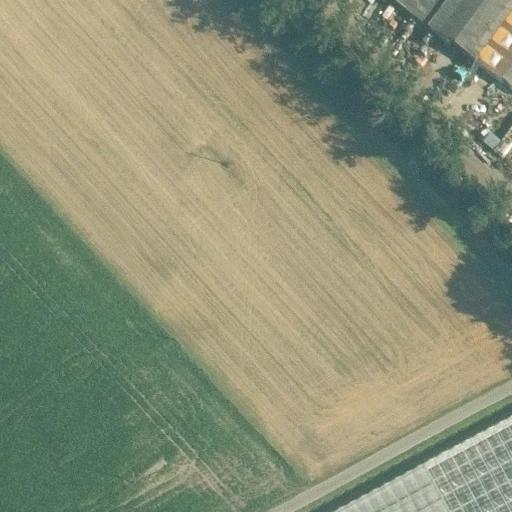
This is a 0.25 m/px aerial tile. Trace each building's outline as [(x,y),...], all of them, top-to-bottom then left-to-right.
[(384,0),(430,33),(453,0),(384,0)] [(511,0),(453,0),(430,33),(480,70),(511,27),(511,0)] [(511,27),(480,70),(511,92),(511,27)] [(511,511),(511,419),(424,466),(426,469),(448,511),(511,511)] [(448,511),(426,469),(345,511),(448,511)]
